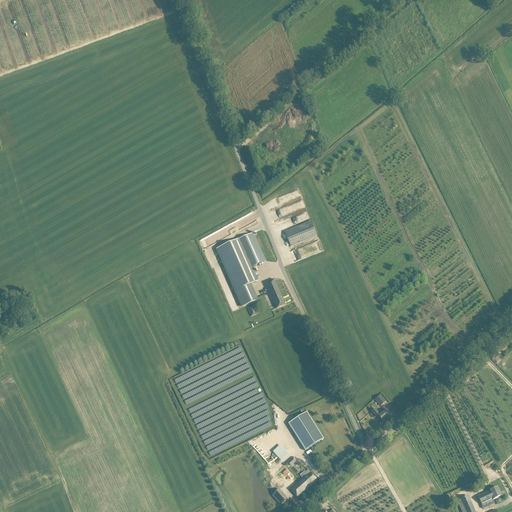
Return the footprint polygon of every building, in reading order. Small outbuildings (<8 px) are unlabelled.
[(285,233),(291,247),(317,236),(311,222),(285,233)] [(232,243),(217,250),(237,294),(243,308),(258,301),(251,285),(258,282),(252,267),(261,263),(266,261),(255,238),(254,235),(253,234),(249,236),(234,242),(232,243)] [(265,283),(277,309),(285,305),(274,280),(269,282),(265,283)] [(247,308),(252,317),(258,313),(253,305),(247,308)] [(375,400),(380,407),(386,402),(380,395),(375,400)] [(371,412),(376,417),(378,416),(383,422),(390,416),(384,410),(379,414),(375,409),(371,412)] [(287,424),(305,450),(324,438),(306,412),(287,424)] [(325,445),(323,447),(321,445),(317,448),(321,453),(327,448),(325,445)] [(296,461),(295,460),(296,459),(294,457),(288,463),(291,466),(296,461)] [(287,469),(282,473),(286,478),(289,481),(294,477),(287,469)] [(306,472),(305,471),(300,476),(302,478),(303,479),(290,490),(297,497),(317,480),(308,470),(306,472)] [(489,492),(478,497),(480,501),(481,505),(493,500),(502,496),(500,492),(498,487),(489,491),(489,492)] [(279,489),(272,495),(277,501),(284,495),(279,489)] [(474,511),(467,496),(458,500),(460,505),(459,505),(462,511),(474,511)]
